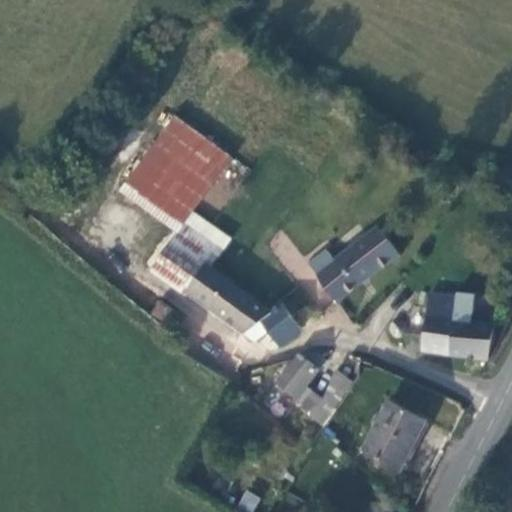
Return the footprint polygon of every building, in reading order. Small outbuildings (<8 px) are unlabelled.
[(129,184),(185,225),(230,159),(176,118),(129,184)] [(220,249),(185,225),(155,268),(190,293),(208,267),(220,249)] [(337,301),(400,256),(378,230),(318,273),(337,301)] [(269,330),(282,348),(303,329),(282,303),(268,309),(208,267),(190,293),(254,341),(269,330)] [(414,283),(410,317),(410,328),(408,348),(424,351),(429,296),(458,299),(457,322),(494,326),(498,295),(414,283)] [(424,351),(488,361),(494,326),(457,322),(458,299),(429,296),(424,351)] [(163,304),(155,316),(176,331),(184,319),(163,304)] [(404,333),(410,328),(410,317),(406,313),(400,310),(393,311),(388,315),(384,320),(386,327),(390,333),(397,335),(404,333)] [(317,360),(307,354),(298,357),(278,383),(313,411),(322,399),(306,387),(318,370),(314,366),(317,360)] [(325,394),(322,399),(313,411),(311,415),(323,422),(336,402),(325,394)] [(426,422),(391,403),(365,451),(400,470),(426,422)] [(236,507),(245,511),(252,511),(261,497),(246,489),(236,507)]
